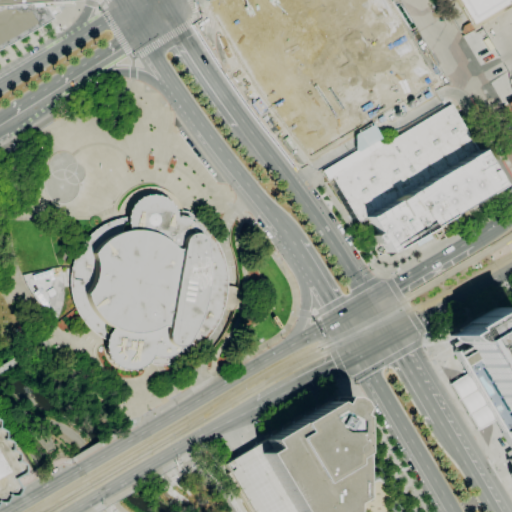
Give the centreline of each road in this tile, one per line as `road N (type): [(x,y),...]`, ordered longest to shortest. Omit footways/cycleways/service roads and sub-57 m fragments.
road 1 (secondary): [(123,7),(180,101),(290,245)]
road 2 (secondary): [(374,299),(246,119)]
road 3 (secondary): [(356,354),(450,511)]
road 4 (primary): [(283,351),(136,436)]
road 5 (secondary): [(123,7),(0,83)]
road 6 (secondary): [(246,119),(165,0)]
road 7 (primary): [(395,333),(511,268)]
